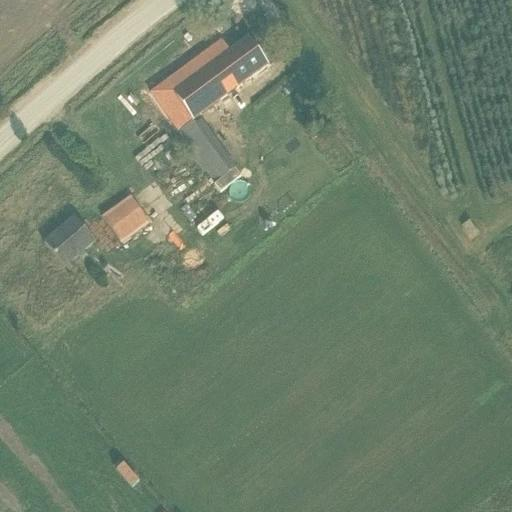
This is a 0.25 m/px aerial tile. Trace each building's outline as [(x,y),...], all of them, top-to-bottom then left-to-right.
[(233,169),(195,119),(267,66),(247,40),(229,53),(221,42),(151,93),(178,132),(216,182),(233,169)] [(242,248),(335,173),(305,135),(187,230),(194,239),(204,230),(212,240),(227,229),(242,248)] [(214,186),(220,194),(240,178),(234,170),(214,186)] [(120,244),(149,223),(131,199),(103,219),(120,244)] [(74,218),(43,244),(64,268),(95,242),(74,218)]
